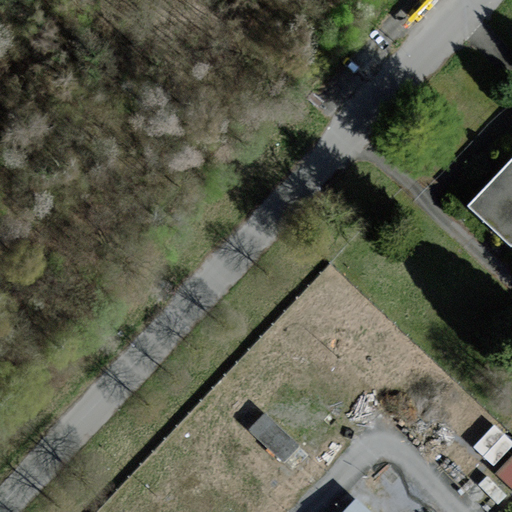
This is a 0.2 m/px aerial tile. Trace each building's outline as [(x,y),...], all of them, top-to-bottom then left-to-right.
[(511,160),(466,210),(510,248),(511,245),(511,160)] [(264,408),(250,424),(283,455),(298,440),(264,408)] [(475,442),(493,460),(511,440),(511,437),(495,421),(475,442)] [(511,449),(494,470),(511,486),(511,449)] [(371,511),(357,499),(346,511),(371,511)]
